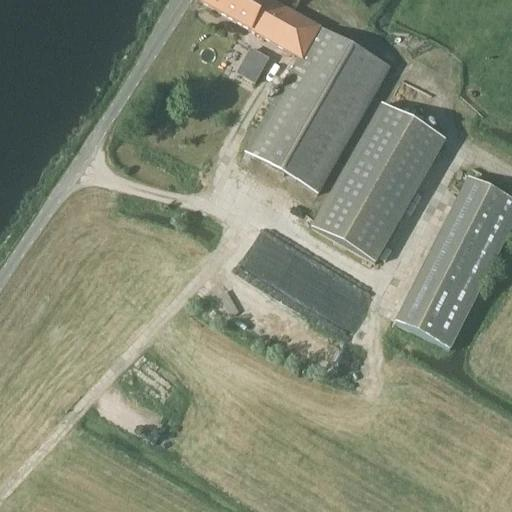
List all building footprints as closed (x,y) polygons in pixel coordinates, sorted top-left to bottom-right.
[(320,31),(319,32),(269,3),(264,0),(202,0),(200,4),(251,34),(251,35),(298,61),(243,155),(317,198),(389,71),(320,31)] [(245,67),(262,77),(271,61),(255,51),(245,67)] [(381,109),(311,232),(374,267),(443,145),(381,109)] [(394,326),(448,354),(511,227),(511,204),(467,182),(394,326)] [(281,300),(292,307),(298,297),(299,298),(304,289),(292,281),(281,300)]
